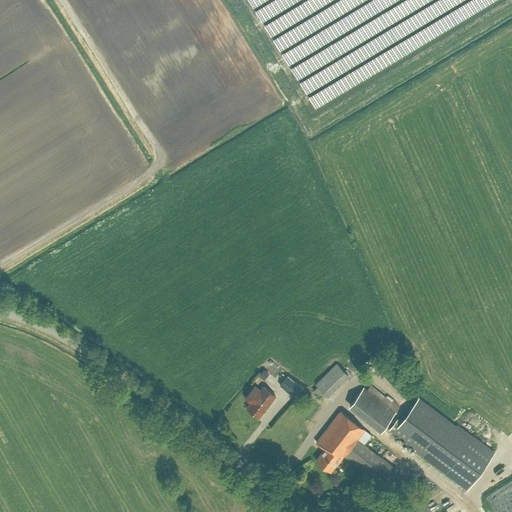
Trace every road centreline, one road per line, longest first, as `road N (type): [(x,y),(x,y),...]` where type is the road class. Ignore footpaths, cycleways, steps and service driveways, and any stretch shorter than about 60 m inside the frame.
road 1 (track): [(64,0),(165,159),(0,263)]
road 2 (unclassified): [(304,511),(57,333),(0,310)]
